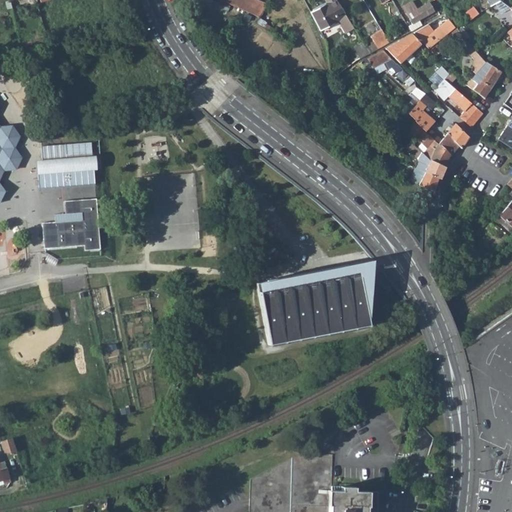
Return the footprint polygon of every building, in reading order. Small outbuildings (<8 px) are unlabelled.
[(233,5),(246,11),(259,17),(267,4),(259,0),(230,0),(229,3),(233,5)] [(310,12),(319,31),(338,22),(347,18),(335,0),(325,0),(327,4),(310,12)] [(405,11),(414,6),(412,2),(403,7),(405,11)] [(405,11),(413,24),(420,20),(435,11),(429,3),(416,10),(414,6),(405,11)] [(474,6),(467,11),(471,18),(479,12),(474,6)] [(419,38),(428,49),(455,28),(449,19),(434,31),(431,28),(419,38)] [(412,31),(423,25),(420,20),(413,24),(409,26),(411,31),(412,31)] [(348,21),(340,25),(345,33),(353,29),(348,21)] [(478,54),(477,52),(458,30),(456,28),(450,33),(473,60),(478,54)] [(412,34),(385,49),(399,64),(421,45),(412,35),(412,34)] [(365,49),(369,54),(389,43),(385,37),(365,49)] [(363,44),(354,49),(360,59),(361,61),(370,56),(369,54),(365,49),(363,44)] [(365,70),(371,67),(373,69),(383,64),(386,70),(390,68),(394,73),(402,70),(382,50),(358,63),(362,67),(365,70)] [(476,73),(471,79),(475,81),(471,86),(468,83),(466,86),(485,99),(501,73),(485,62),(478,54),(473,60),(471,63),(472,70),(476,73)] [(358,63),(345,72),(348,76),(362,67),(358,63)] [(443,81),(448,75),(441,67),(435,73),(443,81)] [(464,111),(459,117),(470,128),(471,127),(482,115),(443,81),(433,92),(444,102),(448,97),(464,111)] [(431,109),(436,104),(425,95),(408,114),(412,117),(425,131),(434,122),(422,110),(426,105),(431,109)] [(404,124),(417,138),(425,131),(412,117),(404,124)] [(511,118),(497,139),(511,149),(511,148),(511,118)] [(469,137),(456,123),(448,133),(459,145),(462,147),(469,137)] [(0,179),(3,173),(15,173),(21,161),(15,150),(19,139),(12,129),(0,130),(0,179)] [(449,156),(449,155),(438,144),(434,140),(425,131),(417,138),(427,148),(423,153),(430,161),(443,166),(449,156)] [(459,145),(448,133),(438,144),(449,155),(449,156),(450,156),(459,145)] [(428,165),(425,172),(437,178),(440,179),(445,167),(443,166),(430,161),(423,153),(410,141),(406,146),(414,155),(407,165),(409,166),(415,168),(416,168),(420,160),(428,165)] [(90,142),(41,146),(42,159),(36,159),(39,187),(94,182),(93,168),(97,168),(96,154),(91,155),(90,142)] [(399,159),(397,162),(395,160),(393,162),(398,168),(406,173),(409,166),(407,165),(403,163),(399,159)] [(425,172),(428,165),(420,160),(416,168),(425,172)] [(410,179),(419,183),(425,172),(416,168),(415,168),(410,179)] [(419,183),(434,189),(437,178),(425,172),(419,183)] [(511,190),(509,194),(511,196),(511,199),(494,218),(508,230),(511,226),(511,225),(511,190)] [(56,222),(42,224),(44,248),(84,245),(84,249),(101,248),(97,198),(65,201),(66,212),(56,213),(56,222)] [(467,262),(475,251),(469,246),(460,256),(467,262)] [(303,275),(257,284),(270,346),(369,326),(359,278),(367,276),(365,265),(364,262),(335,268),(303,275)] [(10,453),(16,451),(12,438),(0,441),(4,452),(10,453)] [(250,478),(248,511),(377,511),(378,491),(354,490),(354,486),(341,486),(341,490),(330,490),(331,454),(298,453),(250,478)] [(506,460),(499,459),(496,471),(502,473),(506,460)] [(0,467),(0,479),(1,480),(2,484),(9,482),(5,466),(0,467)] [(82,511),(105,511),(107,499),(83,504),(82,511)]
